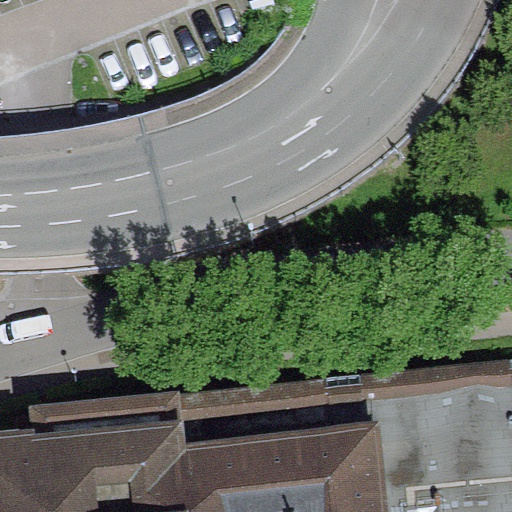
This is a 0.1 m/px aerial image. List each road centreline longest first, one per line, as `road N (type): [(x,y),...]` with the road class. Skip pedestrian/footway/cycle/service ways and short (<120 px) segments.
road 1 (residential): [(511,267),(291,288),(0,350)]
road 2 (primary): [(0,194),(118,179),(232,150),(302,122)]
road 3 (primary): [(302,122),(368,88),(437,0)]
road 4 (primary): [(345,0),(302,122)]
